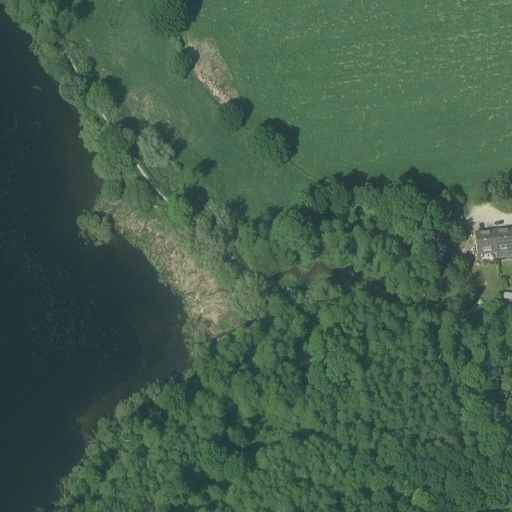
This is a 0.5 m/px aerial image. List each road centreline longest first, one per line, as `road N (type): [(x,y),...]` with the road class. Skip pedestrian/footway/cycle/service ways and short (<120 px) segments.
road 1 (track): [(497,511),(427,312)]
road 2 (track): [(178,0),(167,41),(172,55),(227,114)]
road 3 (track): [(427,312),(415,270),(450,230),(475,218)]
